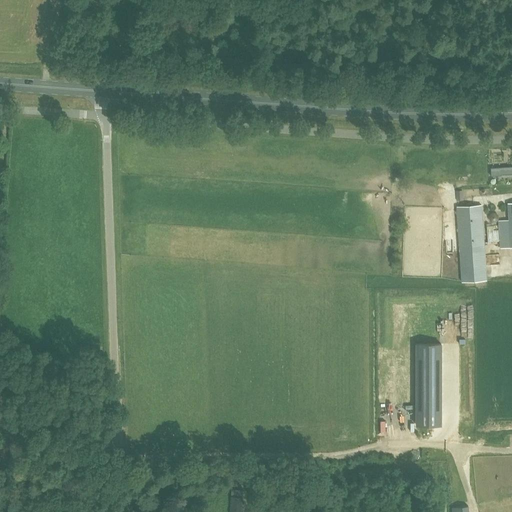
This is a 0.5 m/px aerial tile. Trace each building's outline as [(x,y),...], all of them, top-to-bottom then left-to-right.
[(491,176),(501,175),(501,174),(511,173),(511,166),(501,167),(490,168),(491,176)] [(508,219),(498,219),(500,247),(511,246),(511,201),(506,202),(508,219)] [(481,204),(456,206),(461,281),(487,279),(486,270),(485,256),(481,204)] [(492,224),(486,224),(488,241),(498,240),(498,229),(493,229),(492,224)] [(441,344),(416,344),(416,424),(441,424),(441,344)] [(231,495),(230,511),(240,511),(242,496),(231,495)]
